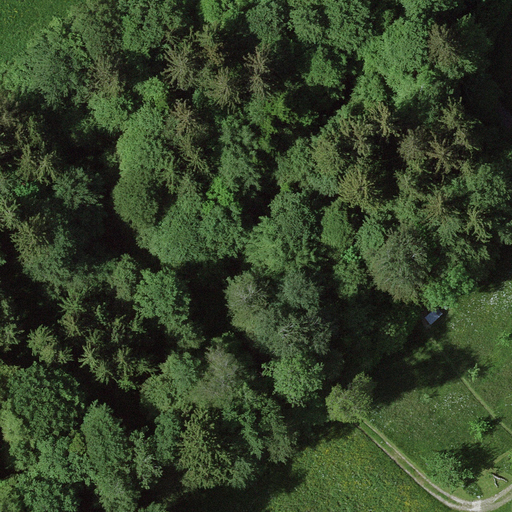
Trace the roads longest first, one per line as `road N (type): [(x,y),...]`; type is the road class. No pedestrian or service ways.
road 1 (track): [(511,493),(487,504),(453,499),(311,383),(101,301),(0,242)]
road 2 (unclassified): [(193,0),(115,31),(0,117)]
